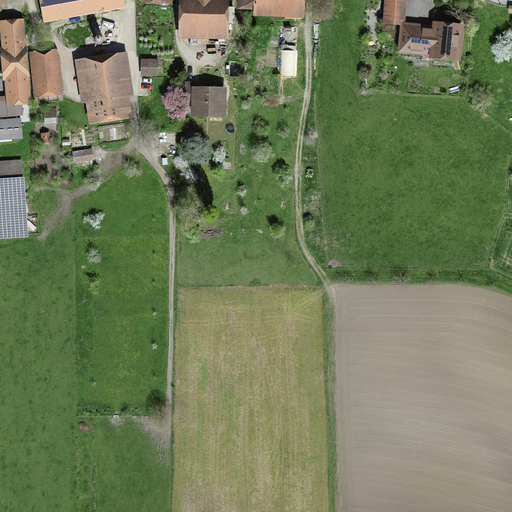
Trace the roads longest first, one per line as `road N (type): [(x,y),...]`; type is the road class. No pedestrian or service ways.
road 1 (track): [(136,141),(171,184),(173,201),(167,424)]
road 2 (track): [(309,0),(298,231),(329,287)]
